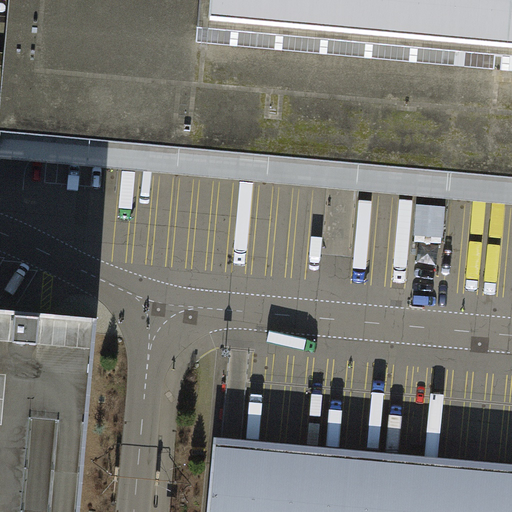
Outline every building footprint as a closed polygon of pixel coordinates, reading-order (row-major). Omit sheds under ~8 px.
[(1,94),(0,108),(0,131),(511,177),(511,0),(9,0),(4,66),(1,94)] [(417,205),(415,235),(443,238),(446,208),(417,205)] [(0,511),(79,511),(97,318),(0,309),(0,511)] [(511,463),(216,437),(213,470),(511,496),(511,463)] [(511,511),(511,496),(213,470),(209,511),(511,511)]
